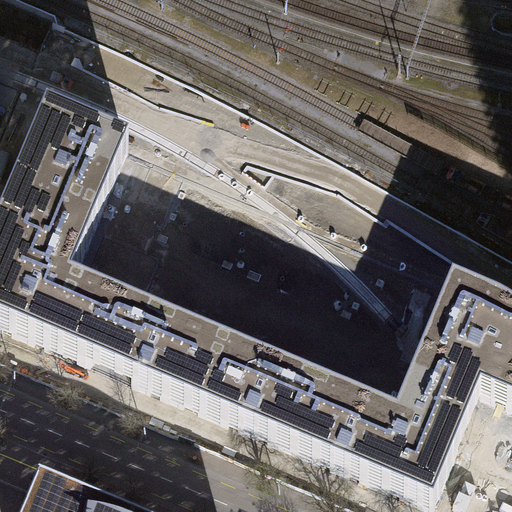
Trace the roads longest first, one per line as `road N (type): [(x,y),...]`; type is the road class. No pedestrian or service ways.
road 1 (unknown): [(245,194),(6,72)]
road 2 (tertiary): [(0,410),(240,511)]
